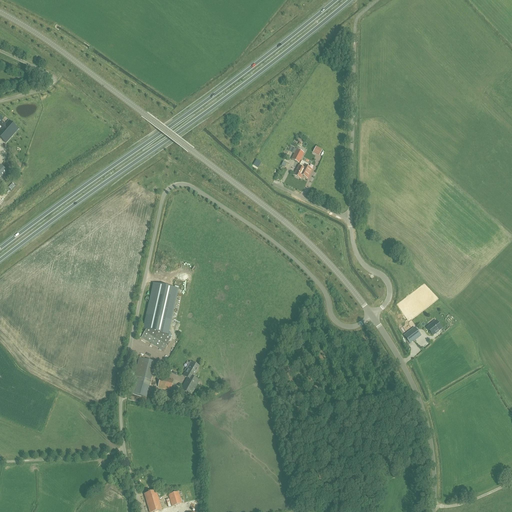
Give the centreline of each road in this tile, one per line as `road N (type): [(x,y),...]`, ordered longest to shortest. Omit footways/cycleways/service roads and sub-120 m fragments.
road 1 (unclassified): [(124,451),(125,373),(169,188),(191,187),(281,247),(321,285),(337,323),(354,326),(371,315)]
road 2 (unclassified): [(0,11),(273,212),(371,315)]
road 3 (trunk): [(0,261),(350,0)]
road 4 (trunk): [(333,0),(0,248)]
road 5 (unclassified): [(434,507),(426,416),(371,315)]
road 6 (unclassified): [(351,219),(358,15)]
road 7 (unclassified): [(0,51),(52,80),(0,102)]
